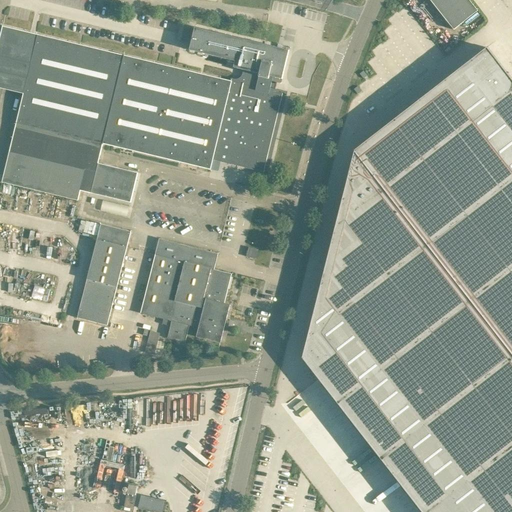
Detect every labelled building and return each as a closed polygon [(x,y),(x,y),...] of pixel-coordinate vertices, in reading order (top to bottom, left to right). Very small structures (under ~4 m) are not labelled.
[(430,0),(454,30),(470,17),(478,11),(469,0),(430,0)] [(195,28),(191,44),(190,50),(236,61),(234,67),(244,69),(243,72),(243,73),(242,75),(242,76),(241,76),(240,77),(239,78),(238,79),(237,79),(235,79),(234,79),(232,78),(231,81),(5,26),(0,45),(0,70),(28,77),(16,123),(2,182),(78,200),(80,190),(131,202),(138,173),(98,163),(103,144),(211,170),(213,160),(264,172),(283,93),(270,90),(271,87),(275,88),(276,84),(272,83),(273,77),(282,79),(289,50),(195,28)] [(304,351),(302,358),(359,430),(422,511),(511,511),(511,79),(487,47),(355,150),(304,351)] [(131,231),(101,224),(90,221),(87,233),(98,236),(78,318),(107,325),(131,231)] [(197,337),(220,343),(230,304),(224,303),(232,274),(214,269),(218,253),(159,239),(140,313),(164,319),(162,324),(171,326),(168,338),(185,342),(189,325),(199,328),(197,337)] [(249,247),(247,256),(256,259),(258,249),(249,247)] [(35,284),(31,295),(46,300),(49,289),(35,284)] [(150,329),(142,354),(152,357),(161,333),(150,329)] [(133,511),(136,495),(138,486),(124,483),(129,464),(99,457),(92,489),(121,496),(122,492),(127,493),(123,510),(133,511)] [(163,511),(166,500),(141,494),(138,507),(156,511),(163,511)]
